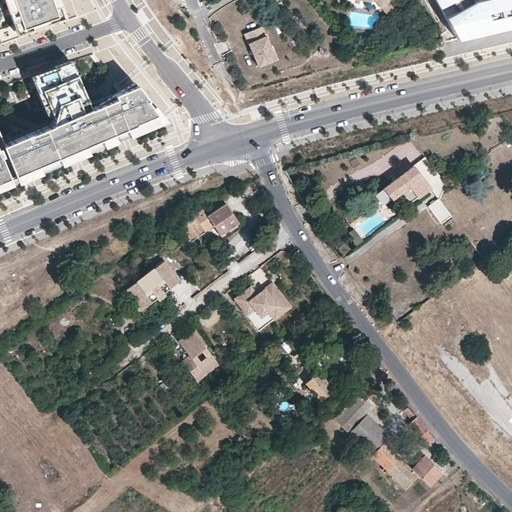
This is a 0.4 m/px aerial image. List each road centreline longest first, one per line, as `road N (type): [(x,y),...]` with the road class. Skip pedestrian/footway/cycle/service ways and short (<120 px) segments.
road 1 (tertiary): [(432,418),(294,227),(252,138)]
road 2 (tertiary): [(252,138),(511,71)]
road 3 (tertiary): [(0,232),(229,144)]
road 4 (residential): [(29,342),(122,511)]
road 5 (tertiary): [(126,17),(229,144)]
road 6 (residential): [(304,511),(432,418)]
road 7 (residential): [(126,17),(0,63)]
